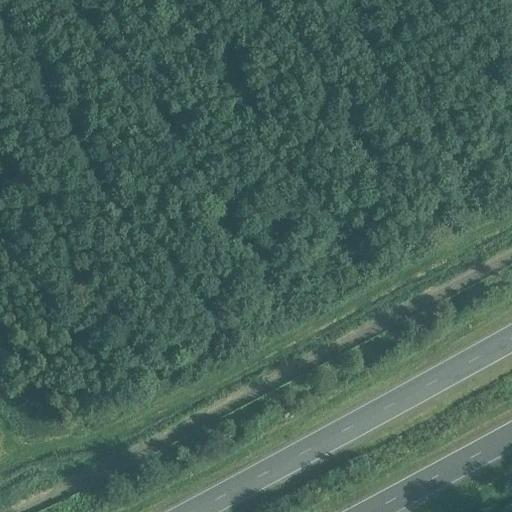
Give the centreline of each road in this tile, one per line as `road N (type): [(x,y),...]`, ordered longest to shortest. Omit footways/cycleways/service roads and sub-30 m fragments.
road 1 (trunk): [(511,341),(193,511)]
road 2 (trunk): [(373,511),(511,438)]
